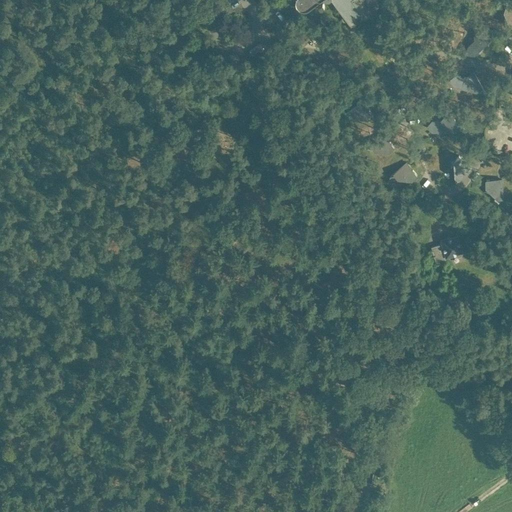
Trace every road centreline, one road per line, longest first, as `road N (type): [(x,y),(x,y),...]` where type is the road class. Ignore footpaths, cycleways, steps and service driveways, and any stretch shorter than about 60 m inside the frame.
road 1 (unclassified): [(361,511),(397,290),(190,0)]
road 2 (track): [(511,63),(439,54),(372,85),(278,35)]
road 3 (track): [(372,85),(424,153),(438,186),(465,183),(490,141),(511,131)]
